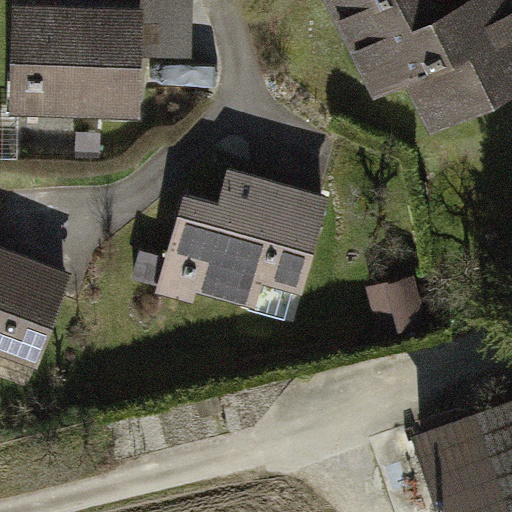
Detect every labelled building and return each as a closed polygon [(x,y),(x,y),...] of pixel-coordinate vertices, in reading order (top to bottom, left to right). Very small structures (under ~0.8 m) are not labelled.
[(142,0),(10,0),(10,111),(142,111),(142,0)] [(511,0),(334,0),(376,90),(410,76),(433,126),(511,88),(511,0)] [(221,196),(187,187),(160,287),(294,324),(329,198),(228,171),(221,196)] [(0,388),(27,399),(76,276),(0,245),(0,388)] [(511,511),(511,400),(422,432),(450,511),(511,511)]
